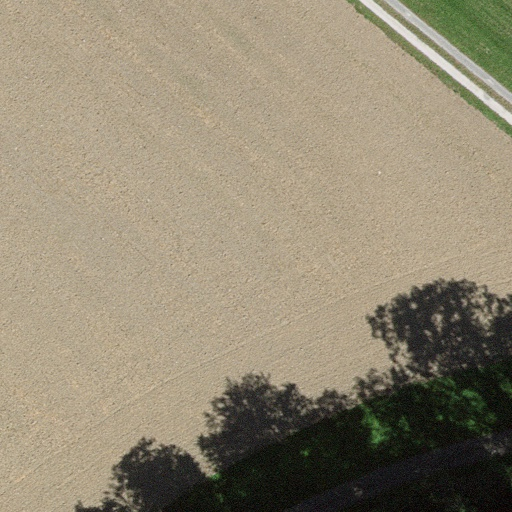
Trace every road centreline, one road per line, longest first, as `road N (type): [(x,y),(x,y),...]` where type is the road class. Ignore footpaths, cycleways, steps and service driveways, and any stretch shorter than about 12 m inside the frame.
road 1 (track): [(511,442),(372,483),(320,511)]
road 2 (track): [(363,0),(511,122)]
